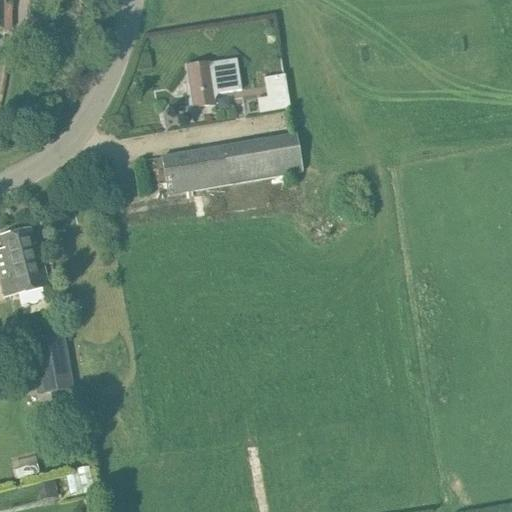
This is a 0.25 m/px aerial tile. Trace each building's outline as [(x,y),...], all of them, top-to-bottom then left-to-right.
[(236,59),(186,66),(190,90),(186,91),(188,106),(192,105),(192,108),(214,104),(214,99),(217,93),(241,90),(236,59)] [(264,76),(265,97),(257,97),(257,111),(287,109),(285,75),(264,76)] [(158,156),(165,195),(300,171),(292,132),(158,156)] [(0,289),(3,300),(50,287),(40,249),(36,250),(30,228),(0,236),(0,289)] [(73,390),(64,338),(28,344),(37,396),(73,390)] [(35,458),(11,463),(15,481),(39,476),(35,458)]
